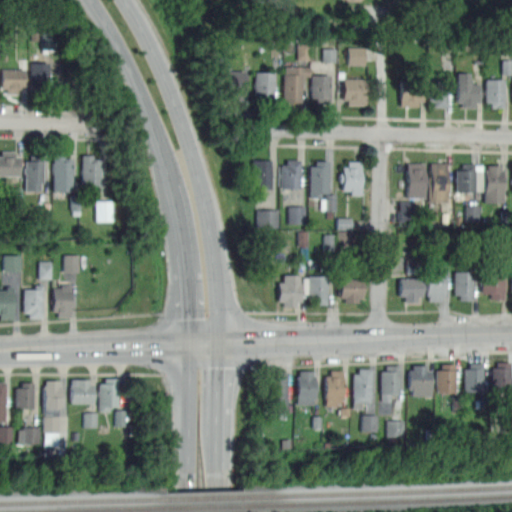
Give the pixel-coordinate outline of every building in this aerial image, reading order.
[(40,48),(55,47),(55,31),(40,32),(40,48)] [(309,58),(310,40),(297,40),(296,57),(309,58)] [(336,46),(322,45),(321,60),(335,60),(336,46)] [(366,64),(367,45),(346,45),(345,63),(366,64)] [(511,58),(501,57),(501,72),(510,73),(511,58)] [(39,92),(27,91),(28,62),(55,62),(55,77),(47,77),(47,88),(39,88),(39,92)] [(281,101),(281,72),(283,72),(283,66),(308,66),(308,75),(300,76),(300,101),(281,101)] [(17,92),(5,92),(5,87),(0,87),(0,68),(23,69),(22,87),(17,87),(17,92)] [(240,100),(228,100),(228,94),(225,94),(225,70),(243,70),(243,94),(241,94),(240,100)] [(272,101),(258,100),(258,95),(253,95),(254,71),(273,72),(272,101)] [(446,107),(432,106),(432,100),(427,100),(427,71),(446,71),(446,107)] [(474,108),(459,108),(459,102),(455,101),(456,72),(469,72),(469,82),(479,83),(479,102),(474,102),(474,108)] [(329,103),(315,103),(315,97),(309,97),(309,74),(329,74),(329,103)] [(365,104),(346,105),(346,99),(342,99),(342,79),(365,78),(365,104)] [(503,106),(489,106),(489,101),(483,101),(483,78),(503,78),(503,106)] [(417,106),(398,106),(398,79),(421,79),(421,100),(417,100),(417,106)] [(18,175),(0,175),(0,150),(13,150),(13,155),(18,156),(18,175)] [(71,157),(70,189),(51,188),(52,153),(64,153),(63,157),(71,157)] [(38,190),(24,190),(24,160),(30,160),(30,154),(41,154),(41,181),(38,181),(38,190)] [(100,190),(92,189),(92,184),(79,184),(80,154),(92,154),(91,158),(100,158),(100,190)] [(269,188),(251,187),(251,158),(270,159),(269,188)] [(298,187),(279,187),(279,164),(285,164),(285,159),(298,159),(298,187)] [(319,197),(307,197),(308,165),(313,165),(313,160),(327,160),(327,192),(319,192),(319,197)] [(359,193),(349,193),(349,189),(340,189),(340,166),(346,166),(346,161),(359,161),(359,193)] [(423,162),(423,196),(404,196),(404,162),(423,162)] [(443,201),(426,200),(427,176),(429,176),(429,162),(444,162),(443,182),(447,182),(446,189),(444,189),(443,201)] [(473,164),(473,170),(480,170),(480,189),(473,189),(473,192),(454,192),(454,169),(461,168),(461,164),(473,164)] [(502,202),(482,202),(483,169),(485,169),(485,165),(499,165),(499,170),(502,170),(502,202)] [(69,193),(69,213),(79,213),(79,194),(69,193)] [(112,219),(112,199),(94,198),(93,219),(112,219)] [(412,220),(412,201),(399,201),(400,220),(412,220)] [(463,220),(479,220),(479,203),(463,203),(463,220)] [(285,222),(304,222),(304,204),(286,204),(285,222)] [(278,226),(278,207),(256,207),(256,225),(278,226)] [(20,268),(20,252),(1,253),(2,269),(20,268)] [(78,270),(78,253),(60,252),(60,270),(78,270)] [(50,277),(50,259),(36,259),(36,276),(50,277)] [(443,265),(444,294),(440,294),(440,300),(427,300),(427,295),(425,295),(424,271),(434,271),(434,265),(443,265)] [(471,299),(458,299),(458,293),(452,293),(452,270),(471,270),(471,299)] [(295,306),(281,306),(281,300),(277,300),(276,281),(282,281),(282,274),(298,274),(298,281),(300,281),(300,301),(295,301),(295,306)] [(325,303),(312,303),(312,298),(306,298),(306,274),(325,275),(325,303)] [(502,298),(489,298),(489,292),(480,292),(480,274),(502,275),(502,298)] [(415,301),(402,301),(403,296),(397,296),(398,276),(421,277),(420,296),(415,296),(415,301)] [(357,302),(343,302),(343,296),(338,296),(338,277),(361,278),(361,296),(357,296),(357,302)] [(26,317),(26,311),(22,311),(21,288),(32,288),(32,284),(41,283),(41,317),(26,317)] [(69,316),(56,316),(56,311),(51,311),(51,287),(58,287),(58,283),(69,283),(69,316)] [(11,318),(0,318),(0,289),(4,289),(4,284),(12,284),(11,318)] [(508,390),(490,390),(490,366),(495,366),(495,360),(509,360),(508,390)] [(462,390),(462,367),(468,367),(467,362),(481,362),(481,390),(462,390)] [(453,391),(434,392),(434,368),(439,368),(439,363),(453,363),(453,391)] [(398,365),(398,394),(388,394),(388,401),(378,401),(378,369),(385,369),(385,365),(398,365)] [(428,365),(428,369),(429,369),(429,388),(427,388),(427,395),(409,395),(409,388),(406,388),(406,369),(410,369),(410,365),(428,365)] [(351,409),(351,372),(356,372),(356,367),(370,367),(371,397),(368,397),(368,402),(360,402),(360,409),(351,409)] [(311,404),(294,404),(295,374),(297,374),(297,369),(314,369),(313,398),(311,398),(311,404)] [(334,406),(323,405),(324,398),(323,398),(324,375),(329,375),(329,369),(342,370),(341,396),(339,395),(339,404),(334,403),(334,406)] [(285,412),(266,412),(266,375),(272,376),(272,371),(286,371),(285,412)] [(108,410),(97,410),(97,382),(102,381),(102,376),(116,376),(117,406),(108,406),(108,410)] [(91,402),(68,402),(69,378),(88,378),(88,383),(92,383),(91,402)] [(57,379),(57,383),(59,383),(59,408),(56,408),(56,430),(41,430),(41,415),(51,415),(51,414),(41,414),(41,384),(43,384),(43,379),(57,379)] [(31,408),(13,408),(14,386),(19,387),(19,381),(31,381),(31,408)] [(113,424),(127,424),(127,418),(127,408),(114,408),(113,424)] [(82,425),(97,425),(97,410),(82,410),(82,425)] [(359,429),(377,430),(377,413),(360,413),(359,429)] [(400,435),(400,417),(385,417),(384,435),(400,435)] [(11,425),(0,424),(0,439),(9,441),(11,425)] [(17,442),(39,442),(38,425),(17,425),(17,442)]
